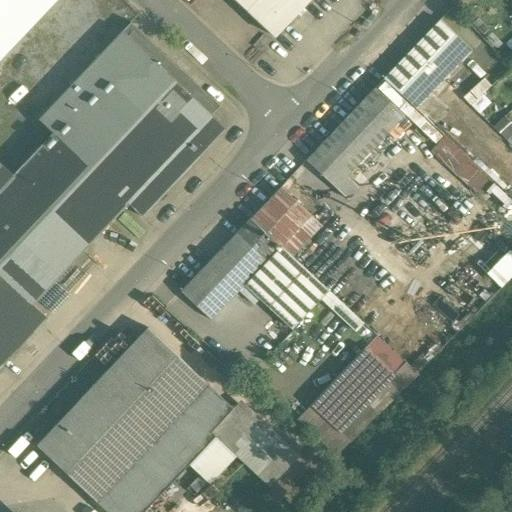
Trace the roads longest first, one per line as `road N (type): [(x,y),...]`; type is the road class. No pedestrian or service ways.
road 1 (residential): [(0,422),(279,127)]
road 2 (residential): [(148,0),(279,127)]
road 3 (residential): [(279,127),(400,0)]
